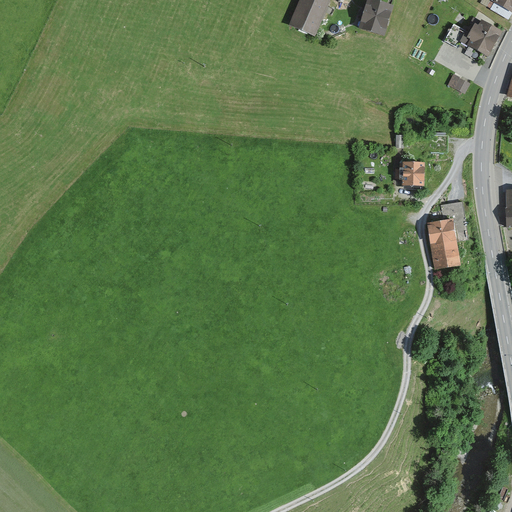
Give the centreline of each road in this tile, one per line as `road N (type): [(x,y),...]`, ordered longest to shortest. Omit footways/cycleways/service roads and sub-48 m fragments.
road 1 (secondary): [(511,42),(490,98),(481,162),(511,363)]
road 2 (track): [(282,511),(359,471),(386,440),(408,373),(408,338),(428,299),(428,261)]
